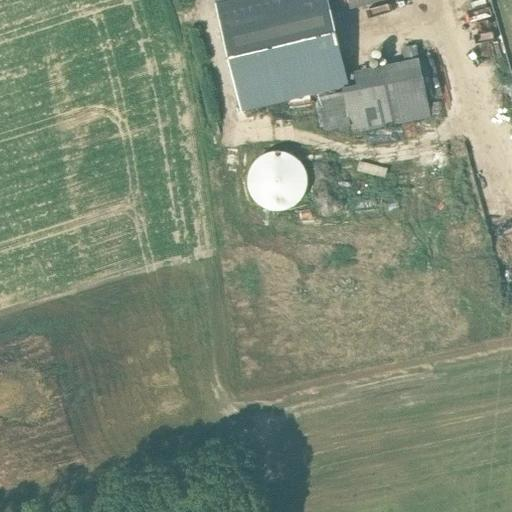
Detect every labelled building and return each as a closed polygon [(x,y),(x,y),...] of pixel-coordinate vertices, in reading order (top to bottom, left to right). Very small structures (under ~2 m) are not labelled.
[(352,135),(431,119),(418,60),(354,73),(356,84),(349,86),(329,0),(239,0),(218,5),(244,113),(343,89),(344,92),(317,97),(324,130),(351,125),(352,135)] [(447,5),(450,23),(473,19),(470,1),(447,5)] [(490,132),(464,136),(467,152),(484,150),(483,142),(492,140),(490,132)] [(281,153),(277,153),(273,153),(269,154),(265,155),(262,157),(258,160),(255,163),(253,166),(251,169),(249,173),(248,177),(248,181),(248,183),(248,186),(249,190),(251,194),(253,198),(256,201),(260,205),(264,208),(269,209),(273,210),(277,211),(280,210),(283,210),(287,209),(291,207),(295,205),(297,202),(300,200),(302,196),(304,193),(305,189),(306,185),(306,181),(306,177),(305,173),(303,169),(301,166),(299,163),(297,160),(294,158),(291,156),(288,155),(285,154),(281,153)] [(481,208),(506,207),(504,176),(479,177),(481,208)]
